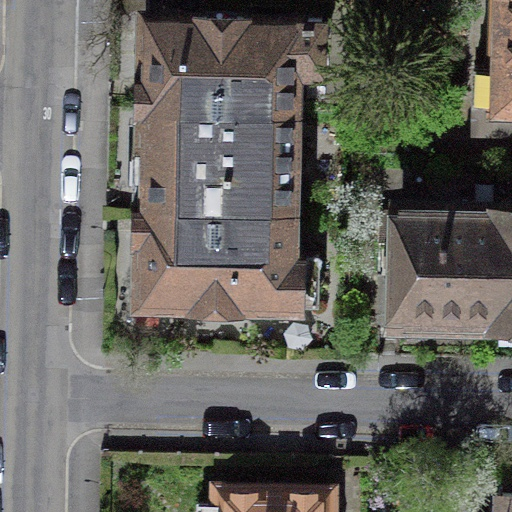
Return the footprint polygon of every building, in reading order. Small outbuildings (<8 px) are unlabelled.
[(143,107),(295,110),(296,69),(321,70),(322,18),(201,15),(201,0),(146,0),(146,14),(145,14),(144,91),(143,107)] [(511,0),(495,0),(492,101),(473,100),(472,134),(511,135),(511,0)] [(295,110),(143,107),(141,191),(141,207),(293,210),(295,110)] [(395,320),(494,322),(496,206),(397,204),(396,251),(395,320)] [(496,206),(494,322),(511,322),(511,206),(510,206),(496,206)] [(292,251),(293,210),(141,207),(141,222),(139,300),(315,303),(317,252),(292,251)] [(217,485),(216,511),(329,511),(330,488),(217,485)] [(511,511),(511,493),(502,493),(501,511),(511,511)]
